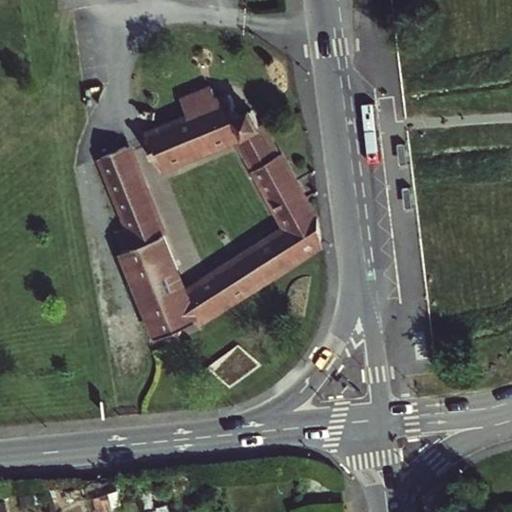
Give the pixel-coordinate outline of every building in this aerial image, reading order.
[(275,198),(299,180),(283,150),(274,154),(259,122),(250,126),(233,94),(219,99),(215,89),(181,102),(188,120),(155,134),(166,164),(241,133),(275,198)] [(190,290),(135,143),(105,155),(138,243),(124,249),(161,338),(201,318),(221,306),(231,300),(281,270),(306,255),(292,230),(190,290)] [(284,215),(308,197),(299,180),(275,198),(284,215)] [(308,197),(284,215),(292,230),(306,255),(321,245),(318,215),(308,197)] [(492,511),(490,498),(461,502),(462,511),(492,511)]
